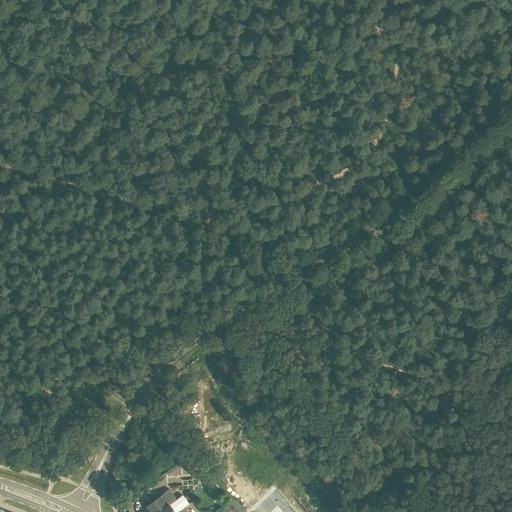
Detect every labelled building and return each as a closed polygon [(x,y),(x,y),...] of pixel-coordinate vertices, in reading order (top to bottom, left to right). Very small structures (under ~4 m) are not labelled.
[(203,465),(193,452),(181,461),(191,474),(203,465)] [(178,464),(167,473),(168,475),(179,466),(178,464)] [(168,511),(186,499),(182,495),(176,499),(169,489),(146,506),(150,511),(168,511)] [(186,499),(168,511),(184,511),(182,509),(189,504),(186,499)] [(246,511),(234,499),(229,503),(220,511),(246,511)]
